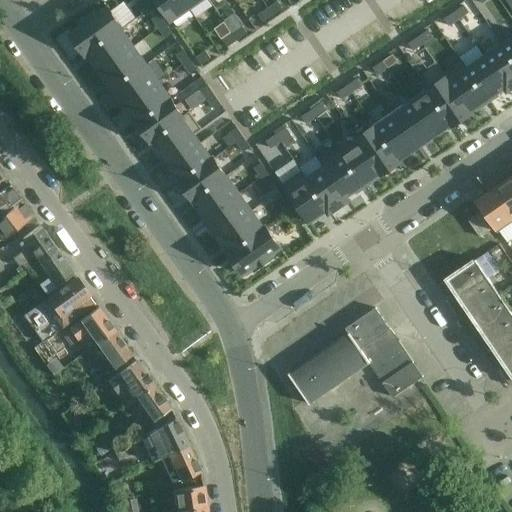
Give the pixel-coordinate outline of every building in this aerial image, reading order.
[(142,0),(140,0),(135,4),(142,13),(148,8),(142,0)] [(181,0),(155,0),(170,21),(188,9),(181,0)] [(181,0),(188,9),(189,8),(197,3),(201,0),(181,0)] [(278,2),(268,9),(272,15),(282,9),(278,2)] [(464,6),(454,13),(458,19),(468,13),(464,6)] [(82,26),(70,34),(79,46),(84,52),(86,55),(88,54),(121,30),(123,29),(122,27),(116,18),(111,11),(108,7),(102,12),(97,15),(94,12),(79,23),(82,26)] [(268,9),(258,16),(262,22),(272,15),(268,9)] [(454,13),(444,20),(449,26),(458,19),(454,13)] [(158,14),(152,19),(159,28),(165,24),(158,14)] [(165,24),(159,28),(165,38),(172,34),(165,24)] [(242,27),(232,33),(237,40),(246,33),(244,30),(242,27)] [(121,30),(88,54),(93,62),(100,71),(133,47),(127,38),(121,30)] [(428,31),(418,37),(423,44),(433,37),(428,31)] [(232,33),(222,40),(227,47),(237,40),(232,33)] [(418,37),(408,44),(413,51),(423,44),(418,37)] [(511,37),(503,44),(511,57),(511,37)] [(485,56),(484,57),(504,88),(505,89),(507,91),(511,87),(511,57),(503,44),(493,51),(485,56)] [(133,47),(100,71),(106,80),(112,88),(146,64),(133,47)] [(183,50),(176,54),(183,64),(190,60),(183,50)] [(206,51),(196,58),(200,64),(210,58),(206,51)] [(393,55),(383,62),(387,68),(397,62),(393,55)] [(484,57),(467,69),(488,98),(496,93),(500,91),(504,88),(484,57)] [(190,60),(183,64),(190,74),(196,70),(190,60)] [(454,66),(444,73),(447,77),(470,111),(474,108),(478,105),(479,105),(488,98),(467,69),(462,61),(454,66)] [(383,62),(373,68),(377,75),(387,68),(383,62)] [(146,64),(112,88),(119,97),(119,98),(125,106),(158,82),(158,81),(146,65),(146,64)] [(428,90),(427,91),(451,124),(452,126),(462,120),(471,113),(470,111),(447,77),(428,90)] [(357,80),(347,86),(352,93),(361,86),(357,80)] [(158,82),(125,106),(137,123),(171,99),(158,82)] [(207,85),(201,90),(207,100),(214,95),(207,85)] [(347,86),(337,93),(342,100),(352,93),(347,86)] [(427,91),(411,102),(434,136),(451,124),(427,91)] [(214,95),(207,100),(214,110),(221,105),(214,95)] [(171,99),(137,123),(150,140),(151,139),(183,116),(179,110),(171,99)] [(401,108),(393,114),(416,148),(422,144),(434,136),(411,102),(401,108)] [(316,107),(311,111),(316,117),(326,110),(321,104),(316,107)] [(304,116),(302,117),(306,124),(316,117),(311,111),(304,116)] [(183,116),(151,139),(164,156),(167,160),(196,139),(193,135),(201,129),(189,112),(183,116)] [(393,114),(376,126),(399,160),(416,148),(393,114)] [(365,133),(356,139),(359,143),(379,173),(381,175),(391,168),(400,162),(399,160),(376,126),(375,126),(365,133)] [(236,128),(230,132),(236,142),(243,137),(236,128)] [(286,128),(276,135),(280,142),(290,135),(286,128)] [(276,135),(266,142),(271,148),(280,142),(276,135)] [(243,137),(236,142),(243,152),(250,147),(243,137)] [(196,139),(167,160),(170,164),(181,180),(211,159),(202,146),(199,143),(196,139)] [(347,151),(343,154),(363,184),(371,179),(379,174),(379,173),(359,143),(352,148),(347,151)] [(332,150),(319,159),(325,167),(346,197),(354,191),(363,185),(363,184),(343,154),(341,151),(339,149),(337,146),(332,150)] [(181,180),(179,182),(192,200),(226,176),(219,167),(213,158),(211,159),(181,180)] [(261,163),(254,168),(261,178),(267,173),(261,163)] [(325,167),(306,180),(326,210),(329,214),(339,207),(348,201),(346,197),(325,167)] [(292,177),(282,184),(309,222),(326,210),(306,180),(300,172),(292,177)] [(267,173),(261,178),(268,188),(274,183),(267,173)] [(511,174),(495,186),(511,210),(511,174)] [(226,176),(192,200),(205,217),(239,193),(232,184),(226,176)] [(0,215),(21,201),(7,183),(2,186),(4,189),(0,192),(0,215)] [(511,220),(511,210),(495,186),(476,199),(498,230),(511,220)] [(239,193),(205,217),(206,219),(217,234),(218,235),(251,211),(239,193)] [(285,199),(278,204),(285,213),(292,209),(285,199)] [(21,201),(0,215),(0,241),(28,221),(30,225),(35,221),(21,201)] [(292,209),(285,213),(292,223),(299,219),(292,209)] [(251,211),(218,235),(218,236),(230,252),(263,228),(251,211)] [(56,250),(40,227),(22,239),(23,240),(17,244),(23,251),(12,259),(19,268),(22,265),(23,266),(30,258),(31,259),(34,256),(38,262),(56,250)] [(230,252),(228,254),(243,274),(245,273),(252,268),(255,271),(261,266),(270,260),(274,257),(271,254),(279,248),(280,248),(273,237),(265,227),(263,228),(230,252)] [(499,245),(490,251),(495,259),(505,253),(499,245)] [(74,274),(56,250),(38,262),(34,256),(31,259),(30,258),(23,266),(29,274),(40,267),(48,278),(39,285),(46,294),(74,274)] [(453,300),(487,277),(475,260),(441,283),(453,300)] [(499,294),(487,277),(453,300),(464,317),(499,294)] [(95,304),(76,279),(12,326),(30,349),(42,340),(43,342),(95,304)] [(510,311),(499,294),(464,317),(476,335),(510,311)] [(114,331),(98,308),(81,320),(68,329),(76,341),(89,332),(97,343),(114,331)] [(423,377),(413,363),(376,308),(345,329),(349,334),(291,374),(290,373),(289,374),(310,405),(312,404),(311,403),(369,363),(393,398),(423,377)] [(511,335),(511,313),(510,311),(476,335),(488,352),(511,335)] [(132,355),(114,331),(97,343),(115,367),(132,355)] [(511,335),(488,352),(500,369),(511,360),(511,335)] [(511,360),(500,369),(511,386),(511,360)] [(153,384),(137,361),(109,382),(117,394),(128,386),(136,397),(153,384)] [(171,409),(153,384),(136,397),(154,421),(171,409)] [(188,445),(175,419),(156,429),(139,437),(151,463),(168,454),(188,445)] [(93,440),(91,442),(97,452),(101,457),(103,455),(116,446),(106,431),(93,440)] [(201,471),(188,445),(168,454),(181,482),(201,471)] [(128,493),(122,478),(118,479),(115,481),(121,496),(123,496),(128,493)] [(206,507),(203,487),(174,491),(177,510),(206,507)] [(124,502),(122,502),(123,507),(124,511),(138,511),(136,499),(124,502)]
